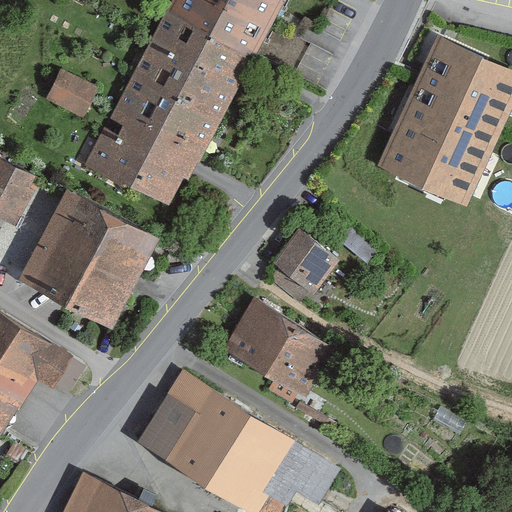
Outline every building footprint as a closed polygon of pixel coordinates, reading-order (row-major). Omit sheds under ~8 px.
[(167,0),(165,5),(252,47),(274,0),(167,0)] [(252,47),(165,5),(90,160),(178,202),(252,47)] [(435,28),(350,178),(423,220),(509,70),(435,28)] [(97,84),(57,66),(46,93),(85,110),(97,84)] [(32,175),(0,160),(0,214),(11,220),(32,175)] [(88,248),(137,273),(157,236),(62,187),(15,278),(60,301),(88,248)] [(335,261),(294,231),(269,264),(310,295),(335,261)] [(88,248),(60,301),(110,326),(137,273),(88,248)] [(250,296),(225,347),(308,389),(333,338),(250,296)] [(0,434),(36,376),(56,388),(71,364),(0,320),(0,434)] [(344,463),(179,365),(136,437),(261,511),(274,511),(291,484),(320,502),(344,463)] [(165,511),(75,472),(57,511),(165,511)]
